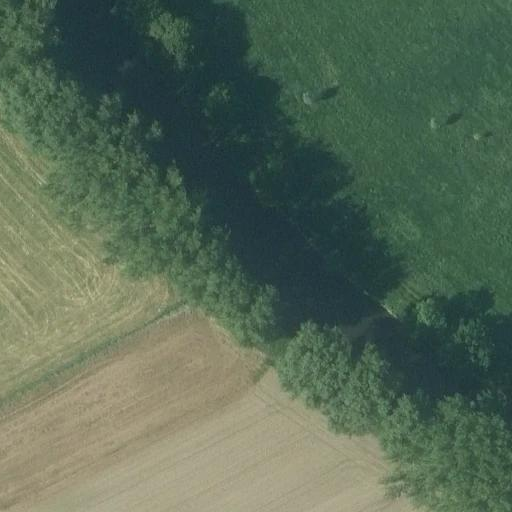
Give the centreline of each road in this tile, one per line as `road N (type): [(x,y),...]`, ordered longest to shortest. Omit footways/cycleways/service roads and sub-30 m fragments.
road 1 (track): [(0,55),(78,169),(193,309),(269,375),(464,511)]
road 2 (track): [(150,0),(184,57),(287,186),(446,331),(511,377)]
